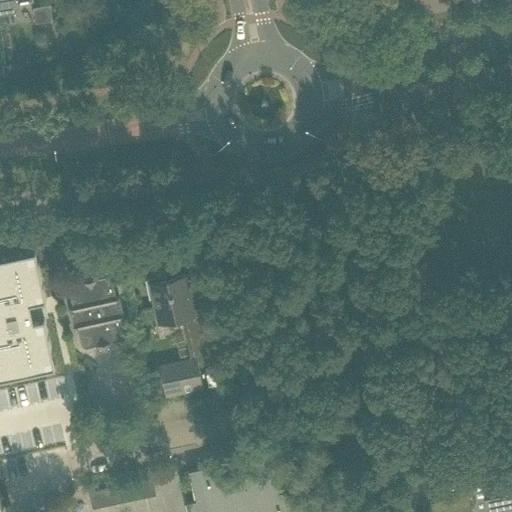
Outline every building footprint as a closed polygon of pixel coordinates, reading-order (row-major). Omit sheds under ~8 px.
[(33,0),(32,0),(0,0),(0,15),(16,13),(21,7),(20,2),(33,0)] [(139,3),(137,0),(125,0),(123,4),(126,11),(130,15),(139,3)] [(38,7),(42,21),(56,16),(52,3),(38,7)] [(0,365),(4,365),(6,375),(39,368),(39,370),(41,370),(39,358),(53,355),(45,317),(24,321),(21,305),(47,299),(38,261),(24,264),(22,253),(19,253),(20,255),(0,258),(0,365)] [(204,391),(200,372),(193,342),(201,340),(187,274),(166,279),(165,276),(146,280),(150,300),(153,299),(158,324),(182,319),(190,358),(159,365),(165,396),(191,390),(191,394),(204,391)] [(72,284),(68,289),(72,305),(76,307),(73,312),(76,322),(80,325),(77,329),(81,345),(86,348),(96,346),(98,342),(106,340),(111,343),(121,341),(124,336),(121,320),(116,317),(119,313),(117,302),(112,300),(115,296),(112,279),(107,276),(97,278),(94,283),(86,285),(82,282),(72,284)] [(511,511),(511,462),(461,473),(464,487),(485,483),(488,497),(485,498),(487,509),(476,511),(511,511)] [(293,511),(289,491),(279,493),(273,463),(241,470),(242,476),(225,480),(221,464),(190,470),(196,500),(186,502),(188,511),(293,511)] [(455,474),(440,477),(443,491),(458,488),(455,474)] [(93,508),(155,495),(152,478),(89,492),(93,508)]
